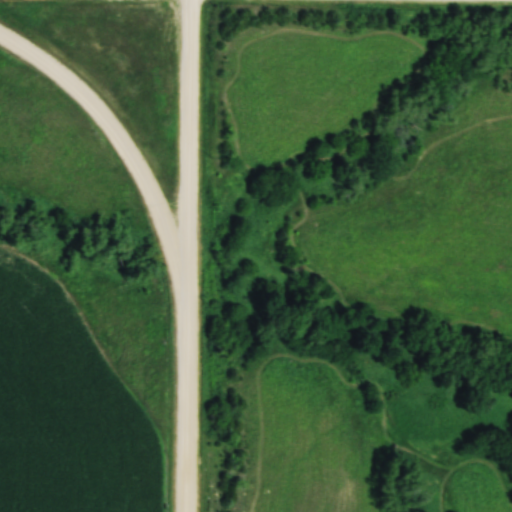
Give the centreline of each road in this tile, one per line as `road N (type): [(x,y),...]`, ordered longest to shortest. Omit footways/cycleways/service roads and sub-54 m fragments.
road 1 (tertiary): [(0,30),(70,78),(128,144),(159,203),(188,305)]
road 2 (residential): [(188,305),(191,0)]
road 3 (tertiary): [(185,511),(188,305)]
